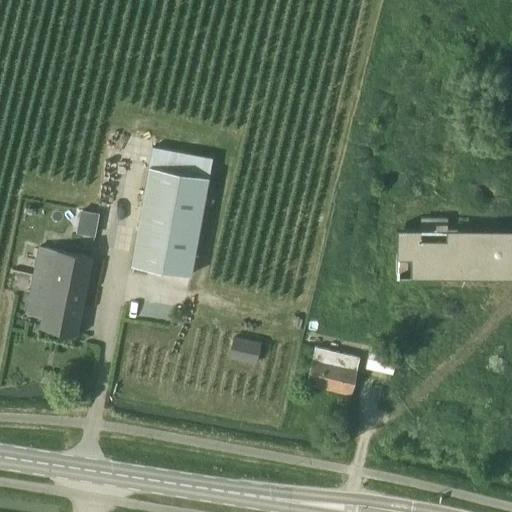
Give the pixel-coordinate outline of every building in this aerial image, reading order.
[(153,146),(131,266),(190,277),(212,157),(153,146)] [(511,240),(392,239),(392,286),(511,288),(511,240)] [(36,261),(28,301),(45,304),(40,327),(75,334),(91,257),(39,247),(39,249),(36,261)] [(262,333),(235,327),(228,358),(255,364),(262,333)] [(315,347),(306,384),(350,394),(359,358),(315,347)] [(397,354),(370,347),(365,367),(392,374),(397,354)]
